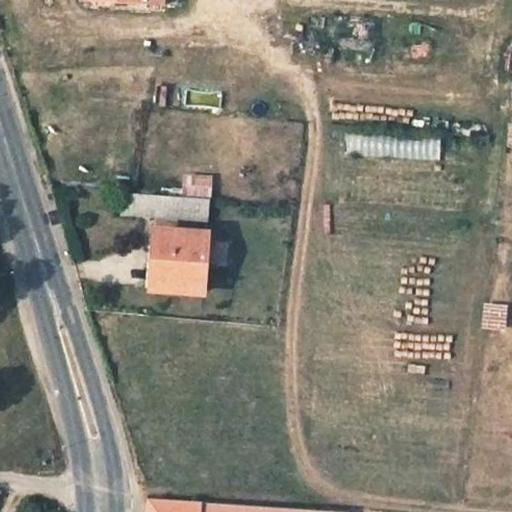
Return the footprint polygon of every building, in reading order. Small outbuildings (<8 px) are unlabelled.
[(124,193),(123,213),(159,216),(160,197),(124,193)] [(159,216),(208,219),(209,200),(160,197),(159,216)] [(206,236),(157,233),(153,288),(202,291),(206,236)] [(205,511),(206,502),(151,497),(147,511),(205,511)] [(220,511),(221,503),(206,502),(205,511),(220,511)] [(325,511),(221,503),(220,511),(325,511)]
